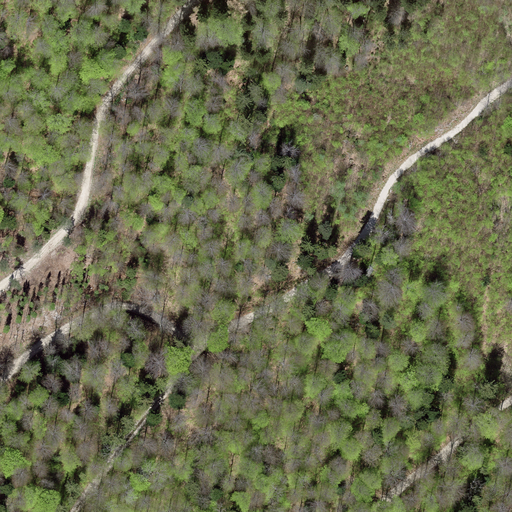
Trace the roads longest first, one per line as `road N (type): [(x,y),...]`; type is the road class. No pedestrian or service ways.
road 1 (track): [(194,0),(108,97),(80,211),(0,287)]
road 2 (track): [(0,383),(43,343),(116,306),(147,312),(193,350)]
road 3 (track): [(193,350),(75,511)]
road 4 (track): [(368,511),(511,401)]
